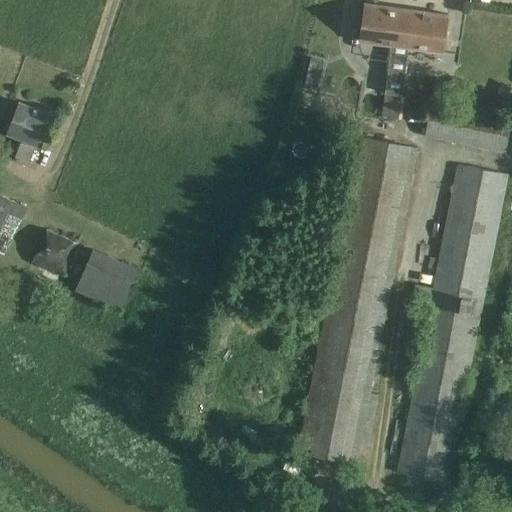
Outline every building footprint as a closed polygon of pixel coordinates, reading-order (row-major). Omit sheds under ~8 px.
[(444,51),(449,15),(365,3),(360,41),(393,46),(383,115),(400,118),(410,46),(444,51)] [(452,81),(437,78),(425,135),(506,152),(511,121),(511,119),(447,106),(452,81)] [(50,113),(20,101),(8,132),(22,138),(15,157),(29,163),(37,144),(38,144),(50,113)] [(418,148),(361,137),(301,452),(357,463),(358,461),(366,462),(379,395),(371,393),(418,148)] [(509,175),(458,165),(433,288),(415,285),(411,303),(430,307),(397,470),(448,480),(509,175)] [(28,207),(0,194),(0,250),(6,253),(28,207)] [(78,245),(47,230),(32,263),(63,277),(78,245)] [(93,250),(75,290),(117,308),(135,269),(93,250)] [(48,287),(32,278),(20,298),(36,307),(48,287)]
